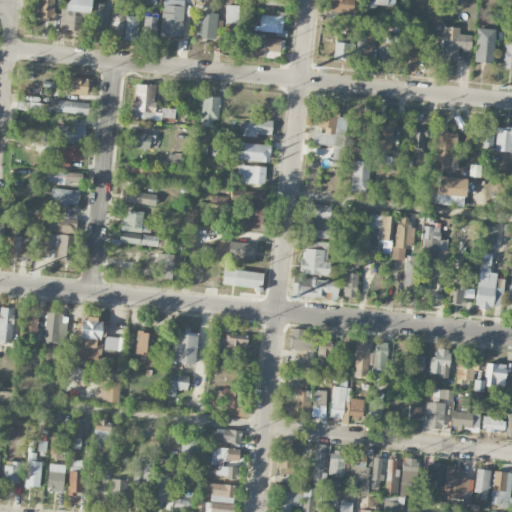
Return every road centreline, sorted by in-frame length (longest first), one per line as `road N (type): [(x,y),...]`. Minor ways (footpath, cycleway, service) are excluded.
road 1 (residential): [(511,455),(0,400)]
road 2 (residential): [(255,511),(308,0)]
road 3 (residential): [(511,334),(0,283)]
road 4 (residential): [(511,103),(8,51)]
road 5 (residential): [(90,292),(117,62)]
